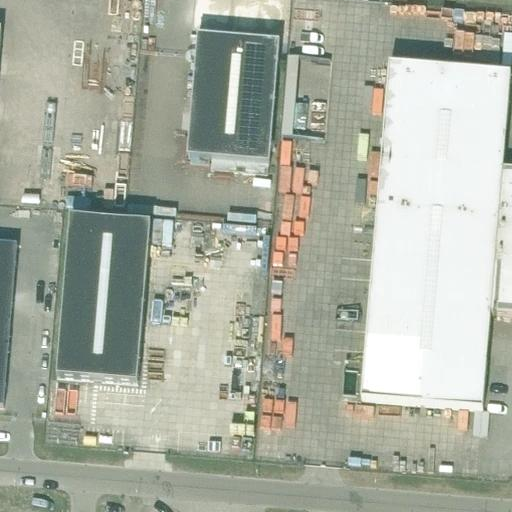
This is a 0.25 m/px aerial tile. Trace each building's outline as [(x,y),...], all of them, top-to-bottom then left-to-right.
[(270,167),(280,46),(198,39),(188,160),(270,167)] [(511,173),(503,173),(511,77),(390,67),(362,404),(483,414),(491,318),(511,320),(511,173)] [(368,241),(369,208),(344,207),(342,240),(368,241)] [(138,388),(152,227),(70,220),(57,381),(138,388)] [(18,248),(0,246),(0,267),(16,268),(18,248)] [(0,287),(14,289),(16,268),(0,267),(0,287)] [(0,307),(13,309),(14,289),(0,287),(0,307)] [(0,328),(11,329),(13,309),(0,307),(0,328)] [(0,348),(9,349),(11,329),(0,328),(0,348)] [(0,368),(7,369),(9,349),(0,348),(0,368)]
